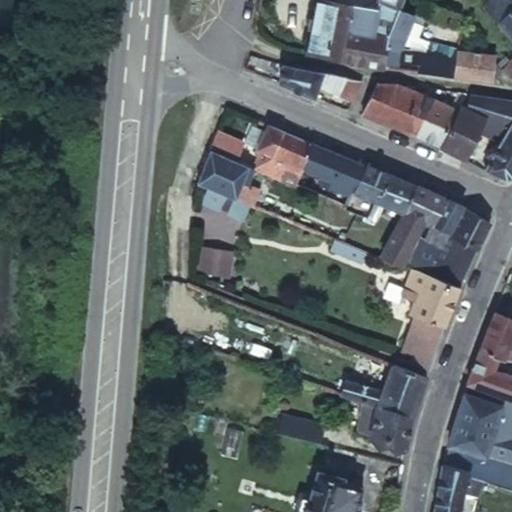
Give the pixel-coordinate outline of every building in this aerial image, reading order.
[(299,0),(291,48),(366,58),(380,31),(387,20),(359,12),(362,0),(299,0)] [(396,0),(362,0),(359,12),(387,20),(396,0)] [(396,0),(387,20),(380,31),(394,39),(413,4),(405,0),(396,0)] [(511,0),(473,0),(511,42),(511,0)] [(358,77),(271,57),(263,76),(296,92),(301,83),(343,102),(358,77)] [(468,96),(486,99),(502,83),(443,73),(436,91),(468,96)] [(424,99),(387,83),(373,80),(356,114),(408,134),(424,99)] [(460,112),(446,109),(431,144),(463,159),(471,144),(484,148),(476,165),(499,176),(509,171),(511,168),(511,103),(486,99),(468,96),(460,112)] [(446,109),(424,99),(408,134),(431,144),(446,109)] [(296,125),(259,109),(250,131),(255,133),(247,154),(276,166),(296,125)] [(348,148),(296,125),(276,166),(326,188),(348,148)] [(213,146),(199,179),(252,201),(261,183),(245,177),(251,162),(213,146)] [(379,161),(348,148),(326,188),(326,191),(346,201),(356,182),(366,186),(379,161)] [(404,172),(379,161),(366,186),(390,197),(404,172)] [(390,197),(378,215),(408,229),(410,225),(434,185),(404,172),(390,197)] [(432,225),(452,193),(434,185),(410,225),(426,234),(432,225)] [(409,260),(452,278),(482,222),(476,211),(465,201),(452,193),(432,225),(453,234),(446,251),(421,240),(416,248),(409,260)] [(378,215),(363,241),(393,254),(401,240),(408,229),(378,215)] [(393,254),(399,256),(409,260),(416,248),(401,240),(393,254)] [(200,244),(195,270),(230,276),(235,250),(200,244)] [(409,320),(433,330),(452,278),(409,260),(399,256),(389,281),(405,287),(398,303),(413,309),(409,320)] [(511,309),(492,301),(478,342),(499,351),(511,354),(511,309)] [(499,351),(478,342),(465,380),(499,393),(511,397),(511,369),(495,363),(499,351)] [(425,371),(385,354),(376,386),(297,362),(291,381),(318,391),(362,406),(372,409),(411,421),(425,371)] [(495,405),(461,393),(441,462),(463,468),(471,473),(478,453),(511,464),(511,433),(510,433),(511,428),(511,397),(499,393),(495,405)] [(372,409),(362,406),(355,428),(367,433),(366,439),(403,452),(406,441),(367,429),(372,409)] [(406,441),(411,421),(372,409),(367,429),(406,441)] [(278,414),(273,432),(313,442),(318,427),(278,414)] [(303,487),(288,484),(283,507),(294,510),(293,511),(346,511),(349,501),(342,499),(348,479),(330,474),(331,467),(309,461),(303,487)] [(463,468),(441,462),(429,511),(456,511),(461,489),(478,494),(482,479),(471,473),(463,468)]
